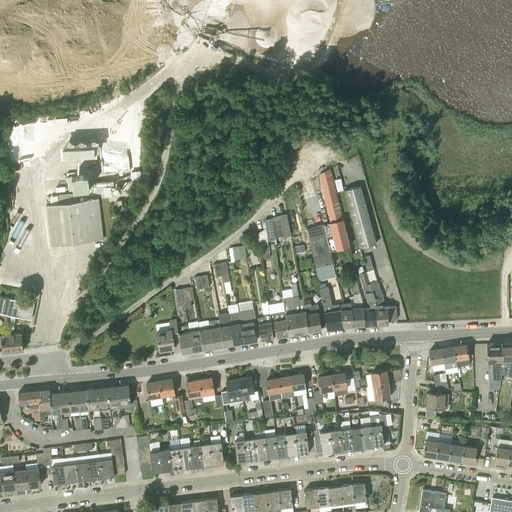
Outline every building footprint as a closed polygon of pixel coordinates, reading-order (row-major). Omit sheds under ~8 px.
[(97,140),(62,142),(63,153),(79,153),(79,152),(97,151),(97,140)] [(324,224),(327,236),(334,234),(338,249),(349,246),(330,168),(320,175),(331,223),(324,224)] [(74,190),(90,187),(89,180),(88,173),(72,175),(74,190)] [(337,177),(339,189),(345,188),(343,176),(337,177)] [(360,248),(377,243),(361,185),(344,190),(360,248)] [(59,203),(46,205),(51,246),(103,239),(98,198),(77,201),(76,192),(58,195),(59,203)] [(279,215),(278,216),(282,236),(283,236),(284,237),(291,235),(287,214),(279,215)] [(282,236),(278,216),(271,219),(274,240),(275,240),(274,238),(282,236)] [(274,240),(271,219),(265,219),(266,227),(268,241),(274,240)] [(330,252),(324,224),(307,228),(308,232),(310,242),(316,267),(333,263),(330,252)] [(258,234),(247,235),(249,247),(260,245),(258,234)] [(244,246),(233,247),(234,260),(246,258),(244,246)] [(363,256),(367,271),(373,269),(369,255),(363,256)] [(219,263),(221,275),(228,274),(226,262),(219,263)] [(212,277),(221,275),(219,263),(209,265),(212,277)] [(377,324),(376,297),(374,290),(373,290),(371,284),(367,271),(359,273),(368,305),(370,305),(370,308),(364,309),(365,324),(377,324)] [(201,275),(203,288),(209,287),(207,274),(201,275)] [(203,288),(201,275),(194,276),(197,289),(203,288)] [(327,328),(343,325),(341,309),(340,305),(332,306),(329,286),(327,287),(324,277),(318,279),(320,288),(323,304),(327,327),(327,328)] [(365,324),(364,309),(364,307),(356,279),(350,281),(354,298),(357,308),(352,308),(353,325),(365,324)] [(376,297),(377,324),(389,323),(388,307),(382,307),(382,305),(384,305),(384,297),(378,281),(371,284),(373,290),(374,290),(376,297)] [(308,331),(304,300),(303,299),(299,300),(296,283),(291,284),(293,296),(299,333),(308,331)] [(192,287),(182,288),(184,301),(185,301),(186,308),(192,307),(191,300),(194,299),(192,287)] [(0,296),(0,313),(7,315),(19,317),(31,319),(34,303),(22,301),(22,300),(10,298),(0,296)] [(299,333),(293,296),(283,298),(285,311),(289,334),(299,333)] [(304,300),(308,331),(321,329),(321,328),(327,327),(323,304),(311,306),(310,299),(304,300)] [(261,339),(274,337),(268,300),(262,301),(265,316),(257,318),(258,323),(261,339)] [(353,325),(352,308),(342,309),(341,309),(343,325),(345,325),(353,325)] [(239,312),(241,322),(244,342),(257,340),(254,323),(256,322),(254,309),(239,312)] [(289,334),(285,311),(272,313),(273,317),(276,337),(289,334)] [(180,341),(177,327),(176,320),(169,321),(171,329),(156,331),(160,350),(175,348),(174,342),(180,341)] [(244,342),(241,322),(229,324),(233,344),(244,342)] [(233,344),(229,324),(219,325),(223,346),(233,344)] [(192,351),(189,331),(188,325),(177,327),(180,341),(182,353),(192,351)] [(223,346),(219,325),(209,327),(213,347),(223,346)] [(213,347),(209,327),(199,329),(202,349),(213,347)] [(202,349),(199,329),(189,331),(192,351),(202,349)] [(3,352),(24,350),(22,333),(0,335),(3,352)] [(511,342),(502,343),(503,360),(500,360),(500,375),(511,376),(511,371),(511,342)] [(494,379),(499,379),(501,379),(500,375),(500,360),(503,360),(502,343),(487,343),(487,361),(492,361),(493,379),(494,379)] [(466,344),(454,346),(456,359),(463,358),(469,357),(466,344)] [(456,359),(454,346),(442,348),(444,361),(445,367),(451,366),(451,364),(457,363),(456,359)] [(444,361),(442,348),(430,350),(432,363),(444,361)] [(371,373),(374,386),(388,384),(386,370),(371,373)] [(345,372),(332,374),(334,389),(335,395),(348,393),(345,372)] [(291,375),(293,389),(306,386),(303,373),(291,375)] [(334,389),(332,374),(318,377),(320,390),(313,391),(314,397),(315,403),(322,402),(322,397),(327,396),(327,390),(334,389)] [(291,375),(279,377),(281,390),(293,389),(291,375)] [(239,378),(242,401),(250,400),(249,392),(254,392),(252,376),(239,378)] [(199,379),(201,394),(214,392),(212,377),(199,379)] [(269,392),(281,390),(279,377),(266,379),(269,392)] [(159,380),(162,395),(174,393),(172,378),(159,380)] [(234,402),(242,401),(239,378),(226,380),(229,396),(234,395),(234,402)] [(202,399),(201,394),(199,379),(186,381),(189,397),(194,396),(194,400),(202,399)] [(149,397),(162,395),(159,380),(147,382),(149,397)] [(118,386),(120,405),(131,404),(129,384),(118,386)] [(388,384),(374,386),(376,399),(390,397),(388,384)] [(120,405),(118,386),(108,387),(110,406),(120,405)] [(110,406),(108,387),(97,388),(99,407),(110,406)] [(99,407),(97,388),(87,389),(89,408),(99,407)] [(361,397),(360,388),(356,389),(359,406),(365,405),(364,396),(361,397)] [(51,412),(50,393),(49,389),(41,390),(42,400),(40,400),(41,419),(45,419),(45,420),(52,419),(51,412)] [(89,408),(87,389),(77,390),(79,409),(89,408)] [(36,420),(41,419),(40,400),(42,400),(41,390),(19,392),(20,403),(31,401),(32,412),(35,412),(36,420)] [(79,409),(77,390),(68,391),(70,410),(79,409)] [(70,410),(68,391),(59,392),(61,411),(70,410)] [(61,411),(59,392),(50,393),(51,412),(61,411)] [(428,392),(427,408),(436,409),(436,407),(447,408),(448,393),(428,392)] [(177,411),(184,410),(182,394),(174,395),(177,411)] [(221,394),(214,395),(216,407),(223,406),(221,394)] [(315,403),(314,397),(307,398),(308,408),(304,408),(305,414),(310,413),(311,413),(314,413),(316,412),(315,403)] [(193,407),(192,399),(184,400),(186,409),(187,409),(188,415),(197,413),(195,407),(193,407)] [(265,416),(273,415),(271,399),(263,400),(265,416)] [(153,408),(152,400),(146,401),(148,416),(157,414),(156,408),(153,408)] [(226,422),(233,421),(231,409),(224,410),(226,422)] [(374,446),(384,444),(382,425),(385,425),(383,414),(370,416),(371,424),(374,446)] [(123,427),(122,416),(114,416),(115,427),(123,427)] [(101,418),(102,429),(109,428),(108,417),(101,418)] [(102,429),(101,418),(93,419),(95,430),(102,429)] [(361,426),(364,447),(374,446),(371,424),(361,426)] [(351,427),(354,448),(364,447),(361,426),(351,427)] [(341,428),(343,449),(354,448),(351,427),(341,428)] [(341,428),(330,429),(333,451),(343,449),(341,428)] [(313,431),(315,448),(322,447),(322,452),(333,451),(330,429),(320,431),(313,431)] [(315,451),(315,453),(315,448),(313,431),(313,430),(296,432),(298,453),(315,451)] [(288,454),(298,453),(296,432),(286,433),(288,454)] [(441,439),(451,440),(452,433),(442,432),(441,439)] [(276,434),(278,455),(288,454),(286,433),(276,434)] [(265,435),(268,457),(278,455),(276,434),(265,435)] [(255,437),(258,458),(268,457),(265,435),(255,437)] [(255,437),(245,438),(248,459),(258,458),(255,437)] [(248,459),(245,438),(235,439),(237,456),(237,460),(248,459)] [(436,457),(438,441),(426,439),(423,454),(436,457)] [(211,442),(213,463),(224,462),(221,441),(211,442)] [(449,459),(451,443),(438,441),(436,457),(449,459)] [(201,443),(203,465),(213,463),(211,442),(201,443)] [(191,445),(193,466),(203,465),(201,443),(191,445)] [(461,461),(464,445),(451,443),(449,459),(461,461)] [(180,446),(183,467),(193,466),(191,445),(180,446)] [(464,445),(461,461),(474,463),(477,447),(464,445)] [(171,447),(173,468),(183,467),(180,446),(171,447)] [(508,464),(510,448),(497,446),(495,462),(508,464)] [(43,447),(43,452),(46,473),(53,472),(54,483),(66,482),(64,464),(52,465),(51,461),(52,461),(50,447),(43,447)] [(160,448),(163,470),(173,468),(171,447),(160,448)] [(152,464),(152,470),(152,471),(163,470),(160,448),(150,450),(150,452),(151,458),(152,464)] [(26,468),(28,487),(40,485),(39,474),(46,473),(43,452),(36,453),(37,463),(38,463),(38,467),(26,468)] [(100,459),(102,477),(114,476),(114,474),(113,469),(113,463),(112,458),(100,459)] [(88,461),(90,479),(102,477),(100,459),(88,461)] [(76,462),(78,480),(90,479),(88,461),(76,462)] [(64,464),(66,482),(78,480),(76,462),(64,464)] [(14,470),(16,488),(28,487),(26,468),(14,470)] [(3,479),(5,489),(16,488),(14,470),(2,471),(3,479)] [(353,483),(355,501),(367,500),(365,482),(353,483)] [(355,501),(353,483),(341,485),(343,503),(355,501)] [(343,503),(341,485),(329,486),(331,504),(343,503)] [(329,486),(317,488),(319,506),(331,504),(329,486)] [(291,488),(279,490),(281,507),(293,506),(291,488)] [(319,506),(317,488),(304,489),(307,507),(319,506)] [(419,503),(419,506),(420,506),(419,511),(426,511),(429,511),(430,507),(435,508),(434,511),(449,511),(450,508),(444,507),(446,493),(422,489),(420,504),(419,503)] [(281,507),(279,490),(267,491),(269,509),(281,507)] [(269,509),(267,491),(255,493),(257,510),(269,509)] [(256,511),(257,510),(255,493),(243,494),(245,511),(244,511),(256,511)] [(242,511),(245,511),(243,494),(230,496),(232,511),(242,511)] [(206,511),(218,511),(218,510),(217,497),(205,499),(206,511)] [(511,511),(511,500),(509,500),(506,497),(504,499),(492,497),(489,511),(511,511)] [(193,500),(194,511),(206,511),(205,499),(193,500)] [(181,502),(182,511),(194,511),(193,500),(181,502)] [(169,503),(170,511),(182,511),(181,502),(169,503)] [(157,511),(170,511),(169,503),(157,505),(157,509),(157,511)]
